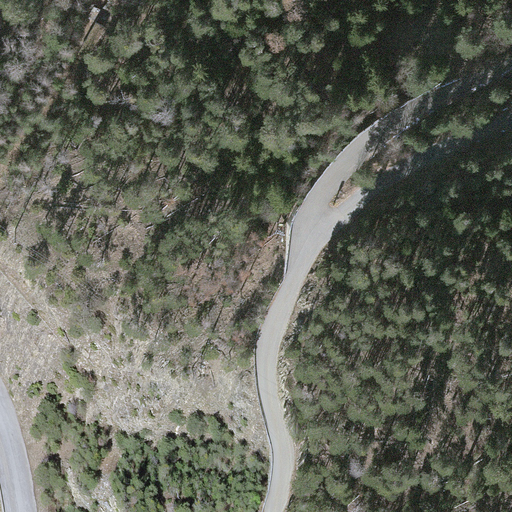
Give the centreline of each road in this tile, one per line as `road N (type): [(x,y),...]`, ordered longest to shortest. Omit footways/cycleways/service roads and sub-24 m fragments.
road 1 (unclassified): [(511,66),(381,130),(323,189),(309,216),(317,239)]
road 2 (tertiary): [(280,511),(284,467),(270,370),(278,326),(317,239)]
road 3 (tertiary): [(317,239),(393,176),(511,120)]
